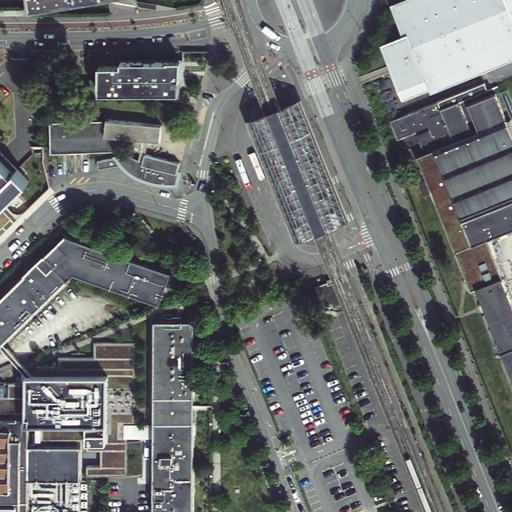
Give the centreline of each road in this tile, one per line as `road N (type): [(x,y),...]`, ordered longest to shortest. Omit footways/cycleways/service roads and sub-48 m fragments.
road 1 (secondary): [(508,511),(322,45)]
road 2 (secondary): [(302,50),(489,511)]
road 3 (unclassified): [(207,217),(230,348),(296,511)]
road 4 (tertiary): [(246,12),(139,33),(0,33)]
road 5 (unclassified): [(207,217),(90,190),(55,203),(0,257)]
road 6 (unclassified): [(259,33),(262,60),(226,98),(216,123),(204,173),(207,217)]
